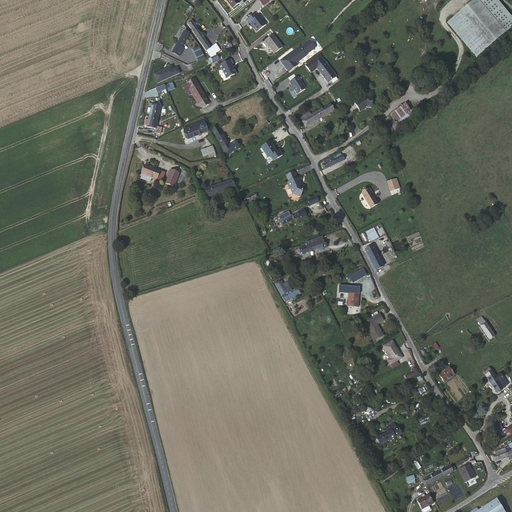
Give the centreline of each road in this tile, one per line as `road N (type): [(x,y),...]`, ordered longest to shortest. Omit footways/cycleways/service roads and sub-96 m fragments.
road 1 (unclassified): [(497,481),(438,395),(330,206),(294,126),(262,88),(212,0)]
road 2 (tertiary): [(161,0),(116,192),(111,251),(172,511)]
